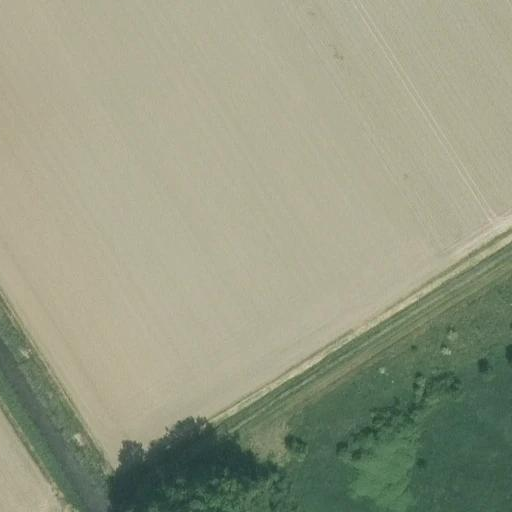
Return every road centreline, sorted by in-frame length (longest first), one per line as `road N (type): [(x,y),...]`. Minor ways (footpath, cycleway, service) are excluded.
road 1 (track): [(134,504),(511,265)]
road 2 (track): [(234,441),(241,466),(275,471),(289,446),(275,415)]
